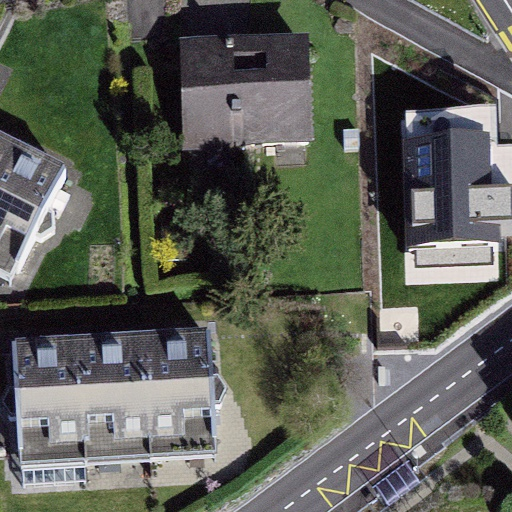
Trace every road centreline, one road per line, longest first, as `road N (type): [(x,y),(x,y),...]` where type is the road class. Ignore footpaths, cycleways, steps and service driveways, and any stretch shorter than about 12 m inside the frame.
road 1 (residential): [(511,341),(283,511)]
road 2 (residential): [(511,46),(493,59),(386,0)]
